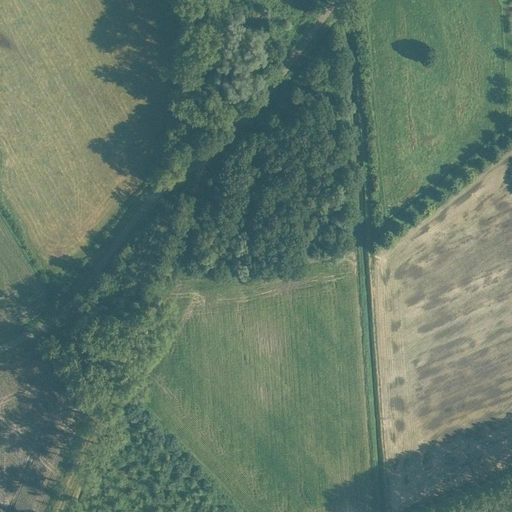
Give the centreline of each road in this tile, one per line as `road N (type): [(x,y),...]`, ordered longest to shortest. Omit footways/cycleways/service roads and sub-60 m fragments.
road 1 (unclassified): [(0,348),(71,303),(138,212),(224,139),(335,0)]
road 2 (track): [(62,511),(194,186),(196,162)]
road 3 (track): [(189,0),(186,106),(196,162)]
